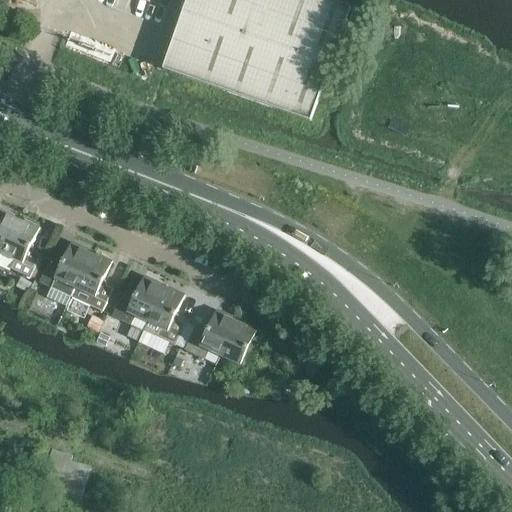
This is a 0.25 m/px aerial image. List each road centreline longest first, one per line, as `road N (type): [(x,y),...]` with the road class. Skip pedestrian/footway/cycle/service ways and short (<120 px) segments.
road 1 (tertiary): [(0,125),(226,220),(287,258),(511,475)]
road 2 (tertiary): [(511,422),(408,315),(324,247),(227,197),(0,103)]
road 3 (residential): [(264,309),(0,179)]
